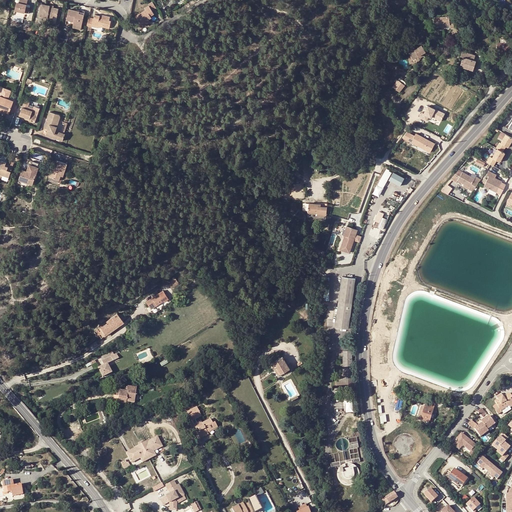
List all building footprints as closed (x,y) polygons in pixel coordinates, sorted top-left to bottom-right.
[(17,2),(15,10),(29,13),(30,7),(26,6),(27,4),(27,0),(19,0),(19,2),(17,2)] [(152,10),(156,7),(152,1),(148,4),(149,5),(144,8),(145,9),(136,15),(141,24),(148,19),(151,17),(150,16),(154,13),(152,10)] [(42,4),(39,16),(48,18),(48,16),(53,17),(57,17),(59,9),(53,8),(50,7),(50,5),(42,4)] [(73,24),(82,26),(84,14),(78,13),(78,11),(69,9),(67,19),(74,21),(73,24)] [(94,19),(89,18),(87,27),(92,28),(92,26),(92,24),(98,25),(99,23),(103,24),(103,26),(109,28),(111,20),(109,20),(110,16),(103,15),(103,16),(100,16),(94,15),(94,19)] [(435,27),(440,27),(440,25),(446,25),(450,25),(450,27),(454,27),(453,20),(449,20),(449,16),(434,18),(435,27)] [(423,17),(416,25),(420,28),(426,21),(423,17)] [(511,43),(509,43),(501,43),(497,43),(497,52),(511,52),(511,43)] [(413,59),(418,56),(422,54),(426,52),(422,45),(414,49),(413,48),(408,51),(413,59)] [(460,66),(473,70),(476,61),(474,60),(475,55),(462,51),(461,56),(463,57),(460,66)] [(471,75),(473,70),(460,66),(459,71),(471,75)] [(398,80),(396,82),(393,86),(399,92),(405,85),(398,80)] [(378,82),(369,95),(375,99),(377,95),(378,96),(382,90),(381,89),(384,85),(378,82)] [(0,96),(0,107),(10,111),(14,101),(6,98),(1,96),(0,96)] [(439,126),(446,112),(429,104),(425,112),(422,111),(420,117),(439,126)] [(30,118),(29,120),(35,122),(38,113),(33,111),(28,109),(22,107),(19,115),(24,117),(30,118)] [(48,132),(47,131),(46,135),(63,141),(65,134),(56,130),(60,117),(60,115),(49,111),(44,127),(47,128),(49,129),(48,132)] [(411,134),(408,140),(430,152),(435,144),(416,133),(415,136),(411,134)] [(496,148),(497,149),(502,152),(506,146),(508,147),(511,140),(511,137),(506,134),(502,140),(500,143),(499,142),(496,148)] [(490,156),(486,162),(490,164),(493,166),(496,160),(499,162),(505,153),(502,152),(497,149),(492,158),(490,156)] [(4,169),(5,165),(6,162),(0,160),(0,174),(9,177),(14,162),(10,161),(8,166),(7,170),(4,169)] [(63,171),(65,172),(68,164),(57,160),(55,167),(55,169),(52,168),(49,177),(60,181),(62,175),(63,171)] [(32,185),(35,176),(30,174),(30,172),(36,174),(38,168),(37,167),(30,165),(29,164),(27,171),(22,170),(18,180),(32,185)] [(386,168),(375,193),(381,196),(392,170),(386,168)] [(458,169),(451,178),(452,179),(457,182),(458,181),(464,184),(469,187),(469,189),(473,191),(480,179),(476,177),(475,179),(458,169)] [(501,194),(506,184),(495,178),(496,174),(489,171),(487,174),(489,175),(484,185),(490,188),(497,192),(501,194)] [(404,178),(393,172),(389,180),(400,186),(404,178)] [(445,194),(451,188),(447,185),(446,184),(439,191),(445,194)] [(326,216),(327,207),(321,207),(318,206),(318,204),(309,203),(308,212),(317,213),(317,216),(326,216)] [(382,217),(378,227),(383,230),(388,220),(382,217)] [(340,249),(349,252),(357,229),(347,225),(344,235),(345,235),(340,249)] [(348,329),(355,279),(342,277),(335,327),(348,329)] [(171,288),(179,283),(175,278),(168,283),(171,288)] [(155,304),(157,306),(164,301),(159,293),(146,302),(150,307),(155,304)] [(101,329),(106,335),(124,322),(117,313),(106,321),(107,323),(101,327),(100,327),(101,329)] [(353,386),(352,345),(343,345),(343,378),(336,378),(336,386),(353,386)] [(98,368),(103,377),(112,372),(107,363),(116,359),(114,355),(102,360),(104,364),(104,365),(102,366),(98,368)] [(282,357),(271,364),(274,368),(277,366),(282,374),(289,369),(282,357)] [(277,366),(274,368),(278,376),(282,374),(277,366)] [(128,401),(136,403),(137,396),(129,393),(129,392),(119,390),(118,395),(121,396),(119,403),(127,404),(128,401)] [(493,407),(497,412),(498,414),(502,412),(501,410),(509,405),(510,407),(511,406),(511,394),(511,395),(510,393),(504,397),(501,393),(496,397),(498,399),(495,401),(497,404),(493,407)] [(354,411),(353,399),(345,399),(345,411),(354,411)] [(424,407),(423,411),(422,415),(420,419),(420,420),(429,423),(435,407),(434,406),(426,404),(425,404),(424,407)] [(199,437),(203,435),(204,437),(208,435),(207,433),(217,428),(215,423),(212,424),(210,420),(202,423),(201,421),(197,423),(196,420),(201,417),(197,407),(187,412),(197,429),(198,429),(200,432),(197,433),(199,437)] [(481,408),(478,412),(484,417),(486,414),(488,417),(482,421),(483,423),(488,429),(496,423),(490,416),(481,408)] [(488,429),(483,423),(476,428),(476,427),(478,425),(472,420),(469,424),(475,429),(481,437),(489,431),(488,429)] [(453,444),(458,448),(461,444),(463,445),(471,451),(469,453),(472,456),(477,450),(474,448),(476,445),(461,433),(453,444)] [(500,435),(492,445),(498,450),(505,442),(506,440),(500,435)] [(142,463),(149,459),(156,456),(153,451),(152,449),(161,444),(157,436),(149,441),(148,440),(144,443),(139,445),(126,453),(130,461),(139,456),(140,458),(142,463)] [(510,447),(505,442),(498,450),(497,451),(502,456),(500,458),(504,461),(509,455),(505,452),(510,447)] [(487,471),(492,465),(483,456),(481,459),(478,462),(480,465),(479,466),(482,469),(483,468),(487,471)] [(358,470),(355,467),(352,466),(348,465),(345,466),(342,467),(339,470),(338,473),(337,477),(338,481),(340,484),(343,486),(347,487),(351,487),(354,486),(357,483),(359,480),(360,477),(359,473),(358,470)] [(497,479),(502,473),(492,465),(487,471),(491,474),(489,476),(493,479),(494,477),(497,479)] [(448,478),(457,485),(459,483),(463,486),(468,479),(454,469),(448,478)] [(457,485),(448,478),(447,479),(456,486),(457,485)] [(171,492),(169,493),(165,496),(169,503),(169,508),(174,508),(175,499),(184,495),(178,484),(176,485),(173,480),(164,485),(167,490),(170,489),(171,492)] [(17,481),(1,483),(2,488),(7,487),(8,492),(12,492),(12,496),(22,495),(20,485),(17,485),(17,481)] [(430,489),(424,494),(432,503),(438,497),(430,489)] [(387,503),(388,504),(391,502),(397,498),(394,492),(385,498),(388,502),(387,503)] [(159,499),(163,506),(169,503),(165,496),(159,499)] [(475,497),(468,503),(475,511),(478,509),(477,508),(482,504),(475,497)] [(253,511),(254,511),(249,502),(243,505),(242,503),(231,509),(232,511),(253,511)]
